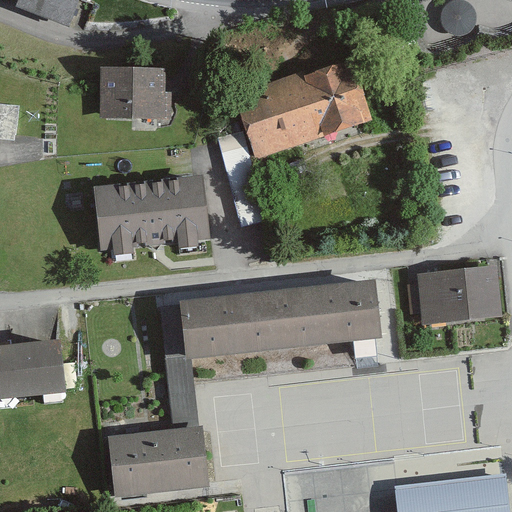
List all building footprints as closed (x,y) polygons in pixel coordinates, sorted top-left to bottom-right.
[(87,4),(87,0),(23,0),(20,10),(76,31),(87,4)] [(467,2),(462,0),(448,0),(442,5),(438,13),(438,22),(443,30),(450,34),(458,35),(466,32),(472,27),(474,19),(473,10),(467,2)] [(357,65),(238,102),(256,162),(376,125),(357,65)] [(139,71),(103,70),(101,124),(137,124),(169,125),(170,72),(139,71)] [(243,119),(220,124),(241,219),(265,214),(243,119)] [(211,177),(92,189),(100,264),(218,252),(211,177)] [(499,272),(414,277),(417,329),(502,325),(499,272)] [(380,286),(186,308),(193,365),(386,343),(380,286)] [(200,430),(193,365),(186,308),(161,310),(174,433),(200,430)] [(66,344),(0,350),(0,403),(71,396),(66,344)] [(174,433),(111,440),(118,501),(207,491),(200,430),(174,433)] [(511,511),(511,502),(509,478),(397,489),(399,511),(511,511)]
